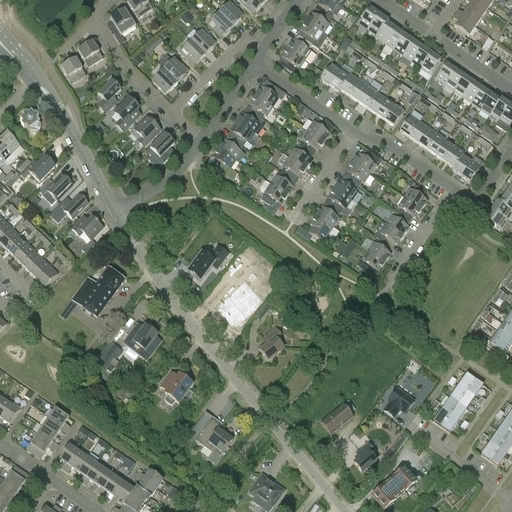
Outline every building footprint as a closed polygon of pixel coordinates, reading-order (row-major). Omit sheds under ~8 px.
[(138,21),(153,11),(145,0),(131,0),(132,0),(126,3),(138,21)] [(256,13),(264,5),(258,0),(239,0),(238,2),(252,15),(255,12),(256,13)] [(335,18),(341,9),(328,0),(321,0),(318,5),(329,13),(325,17),(330,21),(333,16),(335,18)] [(328,0),(341,9),(347,0),(328,0)] [(487,11),(471,0),(466,0),(465,2),(470,5),(467,10),(481,20),(487,11)] [(471,0),(487,11),(493,2),(490,0),(471,0)] [(218,15),(233,29),(241,21),(240,20),(243,17),(229,3),(218,15)] [(193,8),(188,12),(193,17),(197,12),(193,8)] [(368,32),(379,16),(369,10),(359,25),(368,32)] [(458,11),(456,16),(475,29),(481,20),(467,10),(463,15),(458,11)] [(113,36),(120,47),(125,43),(121,37),(136,28),(124,11),(119,14),(118,13),(116,13),(115,13),(114,15),(115,17),(110,20),(118,33),(113,36)] [(187,14),(181,20),(185,24),(191,18),(187,14)] [(224,37),(233,29),(218,15),(207,26),(220,40),(224,37)] [(305,23),(323,35),(329,27),(327,25),(330,21),(325,17),(322,22),(312,15),(305,23)] [(368,32),(376,37),(377,38),(386,24),(387,24),(388,22),(379,16),(368,32)] [(475,29),(456,16),(453,20),(458,23),(454,28),(468,38),(475,29)] [(305,23),(299,32),(310,39),(307,44),(312,47),(318,52),(327,38),(323,35),(305,23)] [(375,39),(384,46),(395,30),(387,24),(386,24),(377,38),(376,37),(375,39)] [(404,36),(395,30),(384,46),(393,52),(404,36)] [(202,31),(190,42),(205,57),(213,49),(212,48),(215,45),(202,31)] [(404,36),(393,52),(402,58),(413,43),(404,36)] [(287,50),(305,62),(310,66),(316,57),(309,52),(312,47),(307,44),(296,37),(287,50)] [(197,65),(205,57),(190,42),(179,54),(193,68),(196,64),(197,65)] [(88,69),(103,60),(92,43),(87,46),(86,45),(84,45),(82,47),(83,49),(77,52),(88,69)] [(402,58),(411,64),(422,49),(413,43),(402,58)] [(345,53),(346,53),(348,49),(349,48),(343,45),(343,44),(339,49),(345,53)] [(152,45),(145,51),(151,59),(154,56),(152,53),(156,49),(152,45)] [(485,45),(482,50),(486,53),(490,48),(485,45)] [(411,64),(420,70),(431,55),(422,49),(411,64)] [(305,62),(287,50),(281,59),(290,65),(286,71),(296,78),(301,71),(299,70),(305,62)] [(420,70),(417,75),(428,83),(440,65),(438,63),(440,61),(431,55),(420,70)] [(177,85),(185,77),(185,76),(188,73),(174,59),(171,62),(166,58),(158,66),(162,71),(163,70),(177,85)] [(132,64),(136,67),(141,63),(137,59),(132,64)] [(71,86),(86,77),(76,60),(70,63),(69,61),(67,61),(66,62),(65,64),(66,65),(60,68),(71,86)] [(435,81),(444,87),(455,72),(446,65),(435,81)] [(320,81),(330,88),(340,72),(331,66),(320,81)] [(109,78),(115,72),(110,67),(104,73),(109,78)] [(169,93),(177,85),(163,70),(162,71),(151,82),(165,95),(168,92),(169,93)] [(330,88),(331,88),(339,94),(340,92),(349,78),(340,72),(330,88)] [(455,72),(444,87),(453,93),(464,78),(455,72)] [(349,98),(359,82),(350,76),(349,78),(340,92),(349,98)] [(473,84),(464,78),(453,93),(462,99),(473,84)] [(368,88),(358,104),(366,110),(377,94),(382,87),(373,81),(372,83),(368,88)] [(111,82),(98,96),(103,101),(97,108),(105,116),(115,106),(111,102),(120,92),(111,82)] [(261,88),(255,97),(272,109),(278,100),(281,102),(286,96),(266,82),(261,88)] [(349,98),(358,104),(368,88),(359,82),(349,98)] [(462,99),(471,105),(482,90),(473,84),(462,99)] [(84,92),(90,97),(96,91),(91,85),(84,92)] [(480,112),(491,96),(482,90),(471,105),(480,112)] [(386,100),(377,94),(366,110),(375,116),(386,100)] [(491,96),(480,112),(489,118),(491,116),(490,116),(500,102),(499,102),(491,96)] [(272,109),(255,97),(249,106),(251,107),(248,112),(261,121),(264,117),(266,118),(272,109)] [(129,100),(114,115),(120,121),(115,126),(124,135),(134,125),(129,120),(136,112),(139,110),(129,100)] [(384,122),(395,107),(386,100),(375,116),(384,122)] [(499,122),(510,106),(500,100),(499,102),(500,102),(490,116),(491,116),(499,122)] [(299,106),(295,114),(300,117),(305,109),(299,106)] [(511,122),(511,107),(510,106),(499,122),(495,128),(506,135),(510,129),(508,128),(511,122)] [(404,113),(395,107),(384,122),(394,129),(404,113)] [(261,121),(248,112),(245,116),(242,115),(236,124),(254,136),(257,138),(266,125),(261,121)] [(23,120),(20,122),(22,126),(21,127),(24,131),(25,130),(28,133),(30,132),(37,133),(37,127),(39,125),(37,122),(38,120),(35,116),(33,117),(31,114),(27,117),(26,115),(22,118),(23,120)] [(399,133),(409,139),(419,123),(410,117),(399,133)] [(149,135),(157,128),(146,118),(133,131),(143,141),(139,145),(144,149),(154,140),(149,135)] [(462,119),(459,122),(463,125),(468,129),(471,125),(473,122),(468,118),(465,121),(462,119)] [(312,124),(306,132),(324,145),(330,136),(319,128),(322,124),(318,120),(314,125),(312,124)] [(428,129),(419,123),(409,139),(417,145),(428,129)] [(254,136),(236,124),(230,133),(232,134),(229,139),(243,148),(246,143),(248,145),(254,136)] [(471,125),(468,129),(474,132),(477,135),(479,131),(476,129),(471,125)] [(417,145),(426,151),(437,136),(428,129),(417,145)] [(302,143),(299,147),(313,157),(316,152),(318,153),(324,145),(306,132),(300,141),(302,143)] [(0,140),(0,142),(12,155),(20,147),(7,134),(0,140)] [(150,150),(155,155),(148,162),(157,171),(174,154),(170,149),(174,145),(164,135),(150,150)] [(446,142),(437,136),(426,151),(435,157),(446,142)] [(243,148),(229,139),(226,143),(224,142),(218,150),(236,163),(239,165),(245,156),(240,152),(243,148)] [(0,157),(5,162),(12,155),(0,142),(0,157)] [(435,157),(444,164),(455,148),(446,142),(435,157)] [(38,156),(45,149),(43,147),(32,146),(32,149),(30,151),(35,156),(37,155),(38,156)] [(294,150),(288,159),(306,171),(312,162),(310,161),(313,157),(299,147),(296,152),(294,150)] [(464,154),(455,148),(444,164),(453,169),(453,170),(463,156),(464,154)] [(236,163),(218,150),(212,159),(214,161),(209,167),(233,184),(237,176),(230,171),(236,163)] [(358,155),(352,164),(370,176),(375,168),(377,169),(382,162),(365,150),(360,156),(358,155)] [(306,171),(288,159),(283,156),(278,163),(278,165),(284,169),(281,174),(286,177),(289,173),(300,180),(306,171)] [(453,170),(453,169),(451,171),(461,178),(471,162),(463,156),(453,170)] [(474,158),(471,162),(461,178),(470,184),(483,164),(474,158)] [(29,174),(39,184),(54,169),(44,159),(34,169),(30,165),(19,176),(23,180),(29,174)] [(364,185),(370,176),(352,164),(346,173),(357,180),(354,185),(358,188),(362,183),(364,185)] [(118,173),(122,169),(117,165),(113,169),(118,173)] [(209,181),(212,176),(204,171),(201,175),(209,181)] [(6,177),(9,181),(14,176),(10,173),(6,177)] [(276,177),(270,186),(287,198),(293,189),(283,182),(286,177),(281,174),(278,178),(276,177)] [(46,184),(38,192),(42,197),(52,207),(56,202),(72,186),(62,176),(52,186),(50,188),(46,184)] [(287,198),(270,186),(265,182),(260,189),(260,192),(266,196),(262,201),(267,204),(271,200),(281,207),(287,198)] [(340,182),(334,191),(351,203),(356,206),(362,197),(357,194),(355,193),(358,188),(354,185),(351,189),(340,182)] [(132,189),(128,183),(122,186),(125,192),(132,189)] [(404,199),(421,211),(427,203),(422,199),(425,194),(415,187),(412,192),(410,191),(404,199)] [(346,210),(351,203),(334,191),(328,199),(338,207),(335,211),(340,215),(347,219),(351,213),(346,210)] [(11,201),(17,207),(23,201),(17,195),(11,201)] [(511,199),(505,195),(499,203),(499,204),(511,213),(511,199)] [(62,203),(49,217),(57,225),(67,216),(72,222),(88,206),(78,196),(67,208),(62,203)] [(29,213),(39,202),(34,198),(24,208),(29,213)] [(400,209),(396,214),(410,223),(413,219),(415,220),(421,211),(404,199),(398,208),(400,209)] [(511,213),(499,204),(499,203),(497,202),(491,211),(506,222),(511,214),(511,213)] [(340,215),(335,211),(332,216),(321,208),(315,217),(333,229),(339,221),(337,219),(340,215)] [(500,231),(506,222),(491,211),(484,221),(500,231)] [(391,217),(385,226),(403,238),(409,229),(407,228),(410,223),(396,214),(393,219),(391,217)] [(328,236),(333,229),(315,217),(309,226),(313,228),(308,235),(329,249),(332,246),(332,243),(331,241),(331,239),(329,237),(328,236)] [(86,256),(96,246),(91,242),(103,230),(91,219),(84,226),(80,222),(71,230),(87,246),(81,252),(86,256)] [(4,223),(0,226),(0,241),(11,230),(4,223)] [(374,238),(378,241),(383,244),(386,240),(397,247),(403,238),(385,226),(381,223),(375,232),(377,233),(374,238)] [(11,230),(0,241),(0,245),(6,251),(19,238),(11,230)] [(19,238),(6,251),(13,259),(27,245),(19,238)] [(367,253),(385,265),(391,256),(380,249),(383,244),(378,241),(375,245),(373,244),(367,253)] [(27,245),(13,259),(21,266),(34,253),(27,245)] [(334,246),(332,250),(340,256),(346,248),(341,245),(339,249),(334,246)] [(194,263),(187,273),(200,283),(211,267),(217,271),(228,256),(217,248),(209,259),(201,254),(194,263)] [(42,261),(34,253),(21,266),(29,274),(42,261)] [(361,262),(357,268),(362,271),(368,276),(374,280),(379,274),(385,265),(367,253),(361,262)] [(42,261),(29,274),(36,282),(50,268),(42,261)] [(260,291),(273,275),(263,267),(250,283),(260,291)] [(50,268),(36,282),(44,290),(58,276),(50,268)] [(87,279),(71,302),(79,308),(96,321),(124,282),(108,270),(96,285),(87,279)] [(506,281),(502,287),(506,290),(510,284),(506,281)] [(242,290),(218,310),(232,327),(256,307),(242,290)] [(499,291),(495,297),(499,300),(503,294),(499,291)] [(495,297),(491,303),(495,305),(499,300),(495,297)] [(266,305),(262,309),(267,313),(271,308),(266,305)] [(488,307),(484,313),(488,315),(492,310),(488,307)] [(484,313),(480,318),(484,321),(488,315),(484,313)] [(511,320),(508,318),(503,325),(511,331),(511,320)] [(477,323),(473,328),(477,331),(481,326),(477,323)] [(138,325),(123,344),(147,362),(161,343),(155,339),(157,336),(145,327),(143,329),(138,325)] [(511,331),(503,325),(497,333),(511,343),(511,331)] [(366,327),(360,335),(378,348),(382,342),(387,346),(389,344),(366,327)] [(473,328),(469,334),(473,337),(477,331),(473,328)] [(262,341),(266,345),(259,351),(268,362),(284,349),(276,340),(281,336),(275,330),(262,341)] [(511,348),(511,343),(497,333),(492,341),(507,352),(511,347),(511,348)] [(504,357),(507,352),(492,341),(486,349),(506,363),(508,359),(504,357)] [(118,364),(115,362),(122,353),(121,352),(114,347),(100,366),(110,374),(118,364)] [(171,374),(160,388),(166,393),(165,395),(167,397),(164,401),(166,403),(169,406),(172,407),(175,403),(178,405),(182,399),(186,402),(189,400),(190,398),(192,395),(188,392),(192,386),(179,376),(177,378),(171,374)] [(458,388),(466,394),(474,382),(466,376),(458,388)] [(466,394),(474,400),(483,387),(474,382),(466,394)] [(458,406),(466,394),(458,388),(449,400),(458,406)] [(414,403),(397,391),(388,403),(389,404),(383,412),(393,420),(398,414),(397,413),(398,411),(405,416),(414,403)] [(29,401),(33,396),(27,393),(24,398),(29,401)] [(466,394),(458,406),(466,411),(474,400),(466,394)] [(0,420),(10,406),(1,400),(0,401),(0,420)] [(449,417),(458,406),(449,400),(441,412),(449,417)] [(32,406),(37,410),(41,405),(35,401),(32,406)] [(343,406),(321,424),(331,437),(353,418),(350,415),(355,411),(348,402),(343,406)] [(0,427),(4,422),(10,426),(19,412),(10,406),(0,420),(0,427)] [(449,417),(458,423),(466,411),(458,406),(449,417)] [(69,419),(55,409),(48,419),(68,432),(70,429),(64,425),(69,419)] [(441,429),(449,417),(441,412),(433,424),(441,429)] [(194,444),(195,442),(212,454),(207,460),(215,466),(230,445),(225,441),(228,438),(218,431),(221,427),(219,426),(220,426),(211,420),(212,419),(206,415),(207,415),(206,414),(187,439),(194,444)] [(458,423),(449,417),(441,429),(449,435),(458,423)] [(68,432),(48,419),(42,428),(56,437),(60,432),(66,436),(68,432)] [(506,439),(511,429),(511,425),(505,421),(497,433),(506,439)] [(56,437),(42,428),(36,437),(56,450),(58,447),(53,443),(56,437)] [(497,451),(506,439),(497,433),(489,445),(497,451)] [(56,450),(36,437),(26,451),(40,461),(48,450),(54,454),(56,450)] [(497,451),(506,457),(511,447),(511,443),(506,439),(497,451)] [(359,459),(353,464),(362,474),(376,463),(370,454),(374,451),(368,445),(359,453),(356,455),(359,459)] [(489,463),(497,451),(489,445),(480,457),(489,463)] [(65,464),(61,470),(64,473),(78,453),(69,446),(64,453),(59,460),(65,464)] [(165,453),(158,447),(153,454),(160,459),(165,453)] [(506,457),(497,451),(489,463),(497,469),(506,457)] [(87,459),(78,453),(64,473),(68,475),(72,469),(77,473),(87,459)] [(87,459),(77,473),(83,477),(79,482),(82,485),(96,465),(99,461),(90,454),(87,459)] [(126,459),(120,455),(116,460),(122,464),(126,459)] [(135,465),(126,460),(122,466),(130,472),(135,465)] [(89,481),(95,485),(105,471),(96,465),(82,485),(86,487),(89,481)] [(15,468),(4,483),(24,496),(27,493),(21,489),(29,477),(15,468)] [(96,495),(100,497),(114,477),(105,471),(95,485),(100,489),(96,495)] [(393,503),(405,493),(414,485),(402,471),(393,479),(381,490),(381,489),(372,497),(384,511),(393,503)] [(156,477),(148,472),(144,478),(139,474),(136,477),(156,491),(163,481),(156,477)] [(113,498),(118,491),(123,484),(114,477),(100,497),(103,499),(107,494),(113,498)] [(150,500),(156,491),(136,477),(134,480),(140,485),(136,490),(150,500)] [(0,489),(0,492),(12,501),(16,496),(22,500),(24,496),(4,483),(0,489)] [(258,483),(250,494),(254,498),(251,502),(264,511),(269,511),(273,507),(284,493),(274,486),(272,488),(266,483),(263,487),(258,483)] [(150,500),(136,490),(134,493),(132,492),(132,490),(123,484),(118,491),(144,508),(150,500)] [(129,511),(141,511),(144,508),(118,491),(113,498),(122,504),(124,503),(126,505),(124,508),(129,511)] [(0,492),(0,505),(9,511),(13,511),(14,511),(9,507),(12,501),(0,492)]
